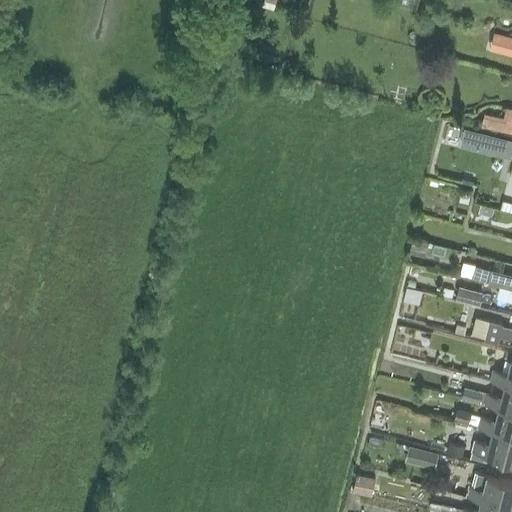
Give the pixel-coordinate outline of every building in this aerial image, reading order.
[(511,131),(511,106),(505,105),(503,116),(484,111),(481,124),(511,131)] [(511,158),(511,152),(511,139),(491,134),(486,152),(511,158)] [(511,274),(492,269),(488,282),(511,288),(511,274)] [(480,304),(483,292),(459,286),(456,298),(480,304)] [(433,324),(439,300),(423,296),(416,320),(433,324)] [(511,338),(511,327),(502,325),(503,323),(476,317),(473,334),(485,336),(485,339),(498,342),(500,335),(511,338)] [(505,383),(511,384),(511,351),(506,350),(504,357),(511,359),(508,374),(493,370),(491,380),(505,384),(505,383)] [(511,409),(511,384),(505,383),(505,384),(502,397),(487,393),(488,392),(465,386),(462,398),(485,403),(499,407),(499,406),(511,409)] [(511,434),(511,409),(499,406),(499,407),(496,420),(471,414),(472,412),(458,407),(454,419),(468,424),(469,422),(479,425),(479,427),(493,431),(493,430),(511,434)] [(511,460),(511,434),(493,430),(493,431),(489,444),(475,440),(472,450),(488,454),(511,460)] [(434,468),(438,453),(408,445),(404,460),(434,468)] [(486,462),(488,454),(472,450),(470,458),(486,462)] [(481,499),(511,506),(511,480),(475,471),(471,486),(469,485),(467,495),(481,499)] [(356,473),(352,491),(370,495),(375,478),(356,473)] [(511,511),(511,506),(481,499),(477,511),(475,511),(432,501),(430,511),(435,511),(511,511)]
